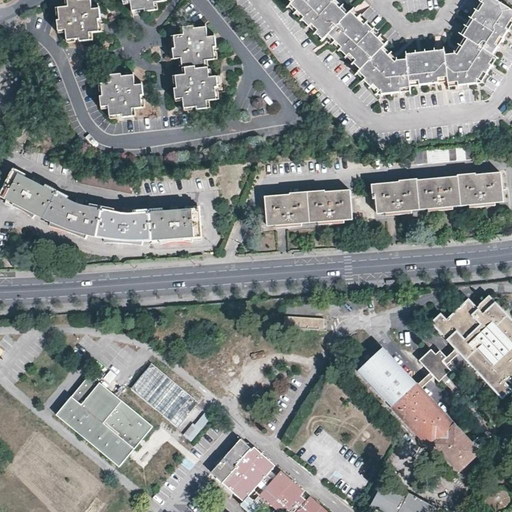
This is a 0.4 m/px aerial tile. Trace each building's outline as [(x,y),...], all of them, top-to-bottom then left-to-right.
[(77,0),(67,0),(68,7),(59,8),(60,21),(58,21),(59,32),(66,31),(67,40),(78,40),(79,41),(89,41),(89,34),(98,33),(97,20),(100,20),(99,10),(91,11),(90,0),(77,1),(77,0)] [(121,0),(122,1),(129,1),(130,10),(142,8),(142,10),(153,9),(152,2),(162,1),(161,0),(121,0)] [(289,0),(291,2),(288,5),(322,39),(325,36),(347,13),(340,6),(336,10),(330,3),(333,0),(289,0)] [(340,6),(334,0),(333,0),(330,3),(336,10),(340,6)] [(445,54),(447,82),(447,87),(479,85),(496,60),(491,57),(511,24),(511,13),(492,0),(484,0),(471,20),(475,23),(470,30),(466,27),(460,36),(464,38),(454,53),(445,54)] [(347,13),(325,36),(331,42),(357,15),(351,9),(347,13)] [(357,15),(331,42),(359,69),(355,73),(376,93),(409,90),(408,86),(437,83),(435,51),(404,54),(404,57),(395,59),(391,63),(386,58),(385,57),(389,53),(382,46),(385,42),(378,36),(375,39),(368,32),(371,29),(357,15)] [(475,23),(471,20),(466,27),(470,30),(475,23)] [(193,26),(182,26),(183,34),(174,35),(174,47),(172,47),(173,59),(181,58),(181,68),(184,68),(185,76),(177,76),(178,88),(175,88),(176,99),(184,99),(184,108),(197,107),(197,110),(207,109),(207,100),(216,99),(215,88),(217,87),(217,76),(208,77),(208,68),(205,68),(204,61),(214,60),(213,47),(216,47),(215,36),(206,37),(206,28),(193,29),(193,26)] [(378,36),(371,29),(368,32),(375,39),(378,36)] [(435,51),(437,83),(447,82),(445,54),(444,50),(435,51)] [(395,59),(389,53),(385,57),(386,58),(391,63),(395,59)] [(121,74),(111,75),(111,83),(102,84),(103,96),(101,97),(102,107),(109,106),(111,116),(122,115),(123,117),(133,116),(133,108),(142,107),(141,95),(144,95),(143,84),(135,85),(135,75),(122,76),(121,74)] [(465,160),(464,150),(464,147),(406,153),(408,165),(465,160)] [(472,150),(464,150),(465,160),(473,159),(472,150)] [(134,178),(85,169),(81,183),(131,193),(134,178)] [(24,176),(13,170),(0,193),(0,196),(35,214),(44,219),(48,221),(54,224),(60,227),(64,228),(71,231),(80,234),(86,236),(91,237),(96,238),(102,239),(106,240),(110,241),(114,241),(118,241),(123,242),(128,242),(134,242),(138,241),(147,241),(159,240),(173,239),(202,237),(200,208),(137,213),(137,210),(133,210),(133,214),(132,213),(128,213),(123,213),(118,212),(114,212),(110,211),(105,210),(96,208),(90,207),(84,205),(78,203),(71,201),(60,195),(40,184),(24,176)] [(399,182),(374,185),(377,214),(392,213),(448,207),(488,203),(504,202),(501,172),(476,175),(475,174),(457,176),(457,177),(418,180),(417,179),(399,181),(399,182)] [(290,195),(265,197),(267,226),(280,225),(334,221),(352,220),(350,190),(326,192),(325,191),(290,194),(290,195)] [(453,350),(457,354),(501,400),(511,391),(503,382),(506,380),(509,384),(511,381),(511,322),(495,304),(487,296),(474,307),(466,300),(444,321),(437,314),(428,324),(436,333),(453,350)] [(314,317),(283,315),(281,343),(324,346),(325,330),(313,330),(314,317)] [(477,452),(419,390),(415,386),(400,371),(380,349),(378,350),(371,343),(362,351),(365,354),(353,366),(429,446),(430,447),(434,444),(442,453),(458,469),(477,452)] [(443,367),(457,354),(453,350),(444,358),(440,363),(443,367)] [(449,372),(443,367),(440,363),(444,358),(437,351),(433,355),(429,351),(417,362),(429,374),(432,377),(437,383),(440,380),(445,385),(448,383),(449,382),(444,376),(449,372)] [(196,402),(149,363),(128,389),(175,428),(196,402)] [(109,384),(116,375),(109,370),(102,379),(109,384)] [(419,390),(432,377),(429,374),(415,386),(419,390)] [(152,428),(87,375),(80,384),(53,417),(118,469),(152,428)] [(192,443),(209,417),(201,411),(184,437),(192,443)] [(273,466),(253,448),(250,452),(248,450),(249,449),(239,441),(209,474),(242,502),(239,506),(245,511),(252,511),(258,507),(257,506),(247,496),(256,486),(263,493),(272,483),(276,478),(269,471),(273,466)] [(272,483),(263,493),(260,496),(277,511),(282,511),(286,508),(291,511),(327,511),(309,496),(303,503),(296,497),(301,490),(302,489),(282,472),(276,478),(272,483)] [(428,511),(432,506),(408,493),(405,500),(401,498),(403,495),(385,485),(372,508),(379,511),(428,511)]
